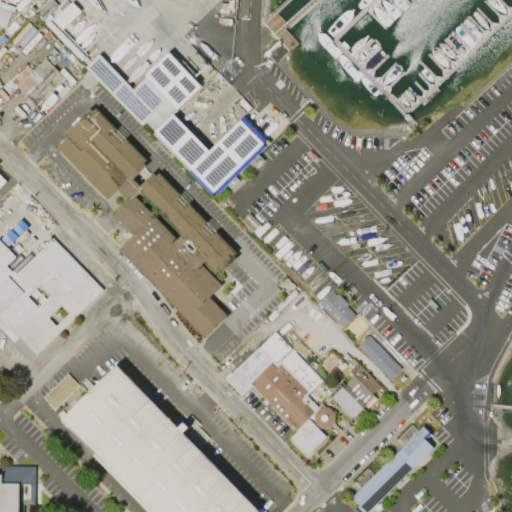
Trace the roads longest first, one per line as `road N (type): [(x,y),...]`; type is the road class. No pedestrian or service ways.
road 1 (residential): [(0,149),(337,511)]
road 2 (residential): [(29,397),(137,291)]
road 3 (residential): [(415,389),(317,490)]
